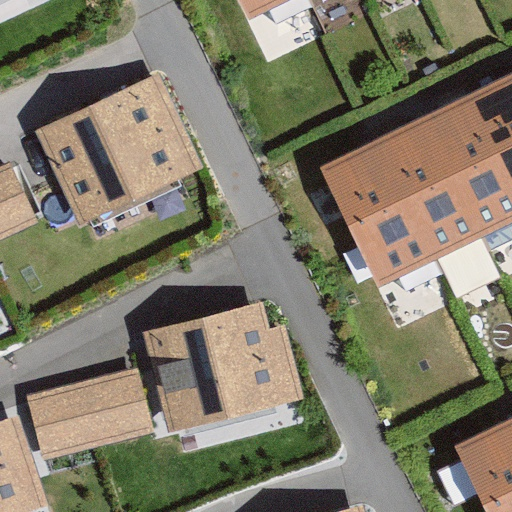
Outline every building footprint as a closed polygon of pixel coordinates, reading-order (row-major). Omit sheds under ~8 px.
[(251,0),(264,25),(314,0),(251,0)] [(161,72),(36,129),(80,223),(204,166),(161,72)] [(511,119),(344,199),(405,328),(511,277),(511,119)] [(12,161),(0,166),(0,239),(40,222),(12,161)] [(144,334),(169,434),(305,400),(286,326),(271,330),(264,304),(144,334)] [(138,367),(26,396),(43,460),(155,432),(138,367)] [(511,511),(511,386),(450,416),(496,511),(511,511)] [(0,425),(0,511),(31,511),(49,507),(20,419),(0,425)]
